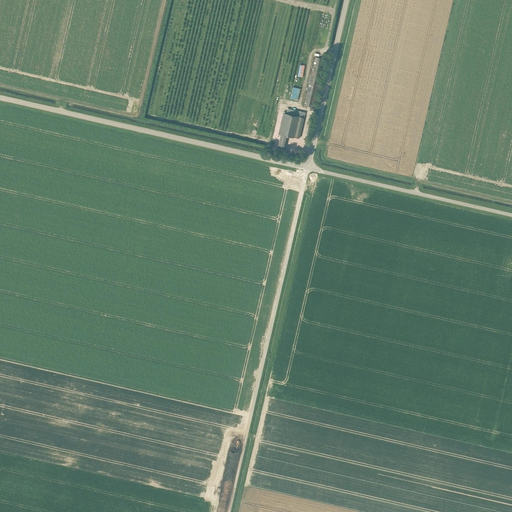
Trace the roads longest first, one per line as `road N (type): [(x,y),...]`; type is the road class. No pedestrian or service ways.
road 1 (track): [(228,511),(307,168)]
road 2 (unclassified): [(307,168),(0,97)]
road 3 (unclassified): [(511,215),(307,168)]
road 4 (unclassified): [(307,168),(346,0)]
road 5 (track): [(313,141),(422,166),(415,193)]
